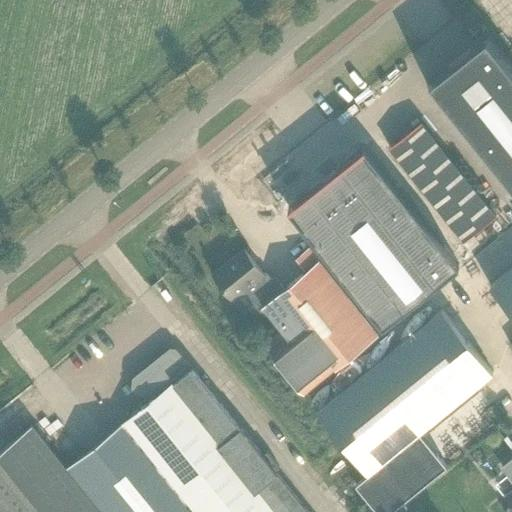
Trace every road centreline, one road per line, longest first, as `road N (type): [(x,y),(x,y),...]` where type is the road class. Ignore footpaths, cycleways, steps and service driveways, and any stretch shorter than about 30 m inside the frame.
road 1 (unclassified): [(327,511),(75,215)]
road 2 (unclassified): [(75,215),(338,0)]
